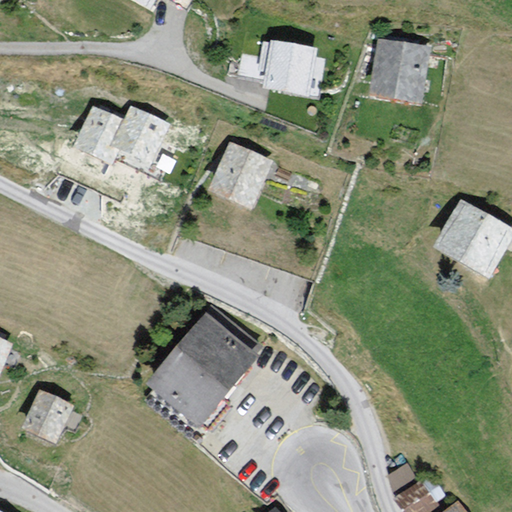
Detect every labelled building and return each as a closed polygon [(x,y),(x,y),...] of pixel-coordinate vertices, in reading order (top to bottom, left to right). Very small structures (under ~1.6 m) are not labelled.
[(313,49),(274,40),(264,84),(303,93),(313,49)] [(426,48),(380,41),(373,92),(418,99),(426,48)] [(95,106),(76,146),(112,163),(118,149),(145,162),(163,125),(135,111),(129,123),(95,106)] [(267,161),(232,146),(213,189),(249,204),(267,161)] [(509,239),(455,209),(428,257),(482,288),(509,239)] [(256,355),(204,315),(146,388),(193,431),(256,355)] [(0,372),(13,344),(0,338),(0,372)] [(74,405),(40,391),(22,431),(56,446),(74,405)] [(413,477),(408,467),(388,477),(394,488),(413,477)] [(409,511),(426,511),(440,502),(425,482),(400,499),(409,511)]
